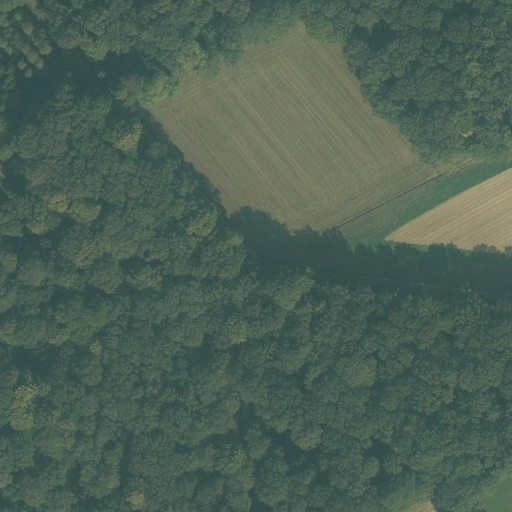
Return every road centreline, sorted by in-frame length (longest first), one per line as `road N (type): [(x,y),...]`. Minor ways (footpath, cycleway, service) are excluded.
road 1 (track): [(511,299),(256,270),(0,309)]
road 2 (track): [(256,270),(25,0)]
